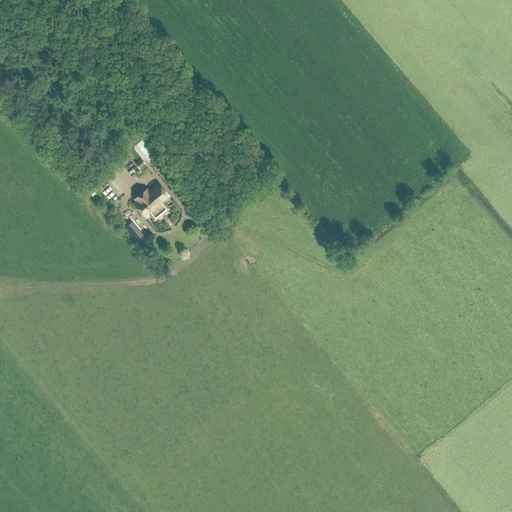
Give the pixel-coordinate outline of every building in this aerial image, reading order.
[(158,161),(164,157),(154,139),(147,143),(158,161)] [(139,167),(145,162),(141,158),(135,163),(139,167)] [(96,181),(101,190),(109,185),(103,177),(96,181)] [(91,196),(100,188),(93,180),(84,187),(91,196)] [(135,202),(135,203),(143,213),(148,209),(152,214),(164,204),(160,199),(165,194),(157,185),(156,184),(147,191),(146,189),(140,194),(137,197),(134,199),(136,201),(135,202)] [(180,199),(186,194),(182,190),(176,194),(180,199)] [(136,243),(145,236),(131,220),(123,227),(136,243)]
